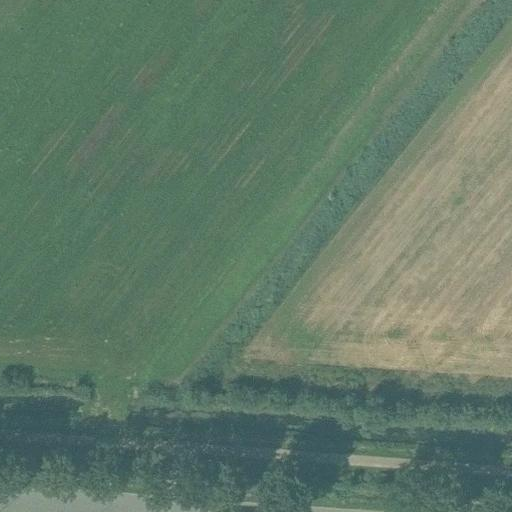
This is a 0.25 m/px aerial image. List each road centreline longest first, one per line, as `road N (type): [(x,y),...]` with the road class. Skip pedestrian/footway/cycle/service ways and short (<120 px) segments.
road 1 (unclassified): [(511,475),(0,437)]
road 2 (unclassified): [(188,511),(0,498)]
